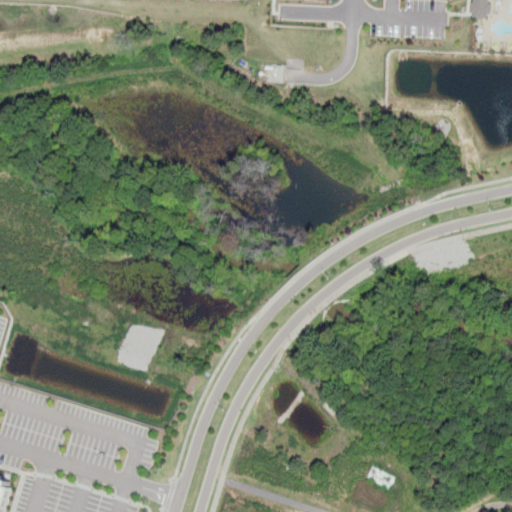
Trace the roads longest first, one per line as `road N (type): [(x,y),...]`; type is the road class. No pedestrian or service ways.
road 1 (tertiary): [(511,190),(432,208),(384,229),(300,284),(234,363),(174,511)]
road 2 (tertiary): [(199,511),(240,400),(321,299),(431,233),(511,212)]
